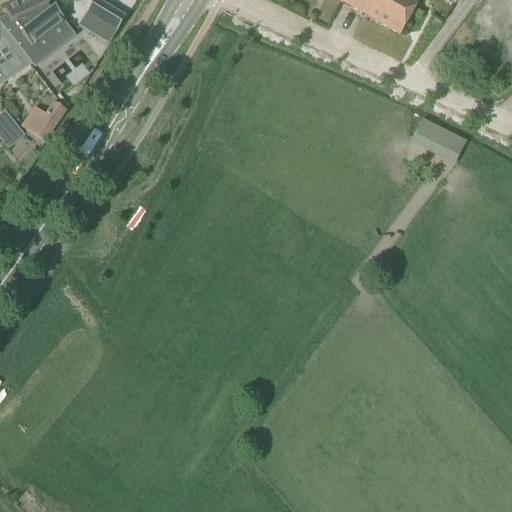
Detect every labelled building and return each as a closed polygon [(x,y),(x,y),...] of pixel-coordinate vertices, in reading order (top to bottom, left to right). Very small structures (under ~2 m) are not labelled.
[(6,18),(0,21),(0,26),(27,62),(36,55),(42,62),(72,38),(62,26),(64,24),(55,12),(50,15),(47,10),(48,10),(43,0),(31,0),(4,13),(6,18)] [(87,16),(79,28),(109,47),(126,19),(122,17),(102,5),(95,0),(85,16),(87,16)] [(333,0),(400,38),(418,4),(411,0),(333,0)] [(0,71),(6,79),(21,69),(3,41),(0,42),(0,71)] [(45,93),(19,127),(44,146),(70,111),(45,93)] [(0,118),(0,141),(8,151),(23,138),(5,115),(0,118)] [(412,144),(457,165),(469,141),(423,120),(412,144)]
